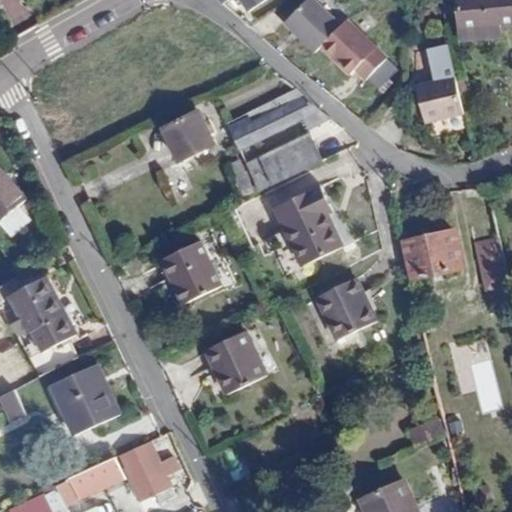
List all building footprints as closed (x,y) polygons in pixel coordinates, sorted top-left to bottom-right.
[(217,0),(222,5),(229,0),(240,0),(248,11),(265,0),(217,0)] [(303,0),(282,22),(313,52),(319,46),(338,26),(310,0),(303,0)] [(511,0),(458,0),(460,28),(511,25),(511,0)] [(338,26),(319,46),(348,74),(353,68),(364,79),(384,57),(344,19),(338,26)] [(462,112),(453,73),(415,83),(423,120),(462,112)] [(331,119),(296,88),(268,103),(247,112),(247,113),(249,117),(229,126),(241,150),(304,119),(310,130),(331,119)] [(201,111),(164,129),(179,162),(216,144),(201,111)] [(247,164),(260,192),(325,160),(311,133),(247,164)] [(0,167),(0,221),(27,198),(0,167)] [(321,184),(275,207),(304,268),(345,248),(328,215),(335,211),(321,184)] [(403,242),(412,280),(464,268),(455,230),(403,242)] [(501,237),(473,242),(484,293),(511,288),(501,237)] [(200,241),(163,261),(184,304),(222,286),(200,241)] [(16,307),(28,330),(30,334),(31,332),(42,351),(76,333),(47,276),(9,297),(16,307)] [(357,279),(319,298),(340,341),(377,321),(357,279)] [(6,312),(18,335),(28,330),(16,307),(6,312)] [(245,331),(207,350),(230,396),(268,377),(245,331)] [(33,361),(40,376),(79,357),(71,343),(33,361)] [(122,414),(113,397),(99,365),(53,385),(68,419),(76,435),(122,414)] [(15,390),(5,395),(0,397),(0,405),(3,405),(10,421),(17,417),(26,414),(15,390)] [(149,442),(119,456),(142,502),(172,486),(166,474),(179,468),(174,457),(160,464),(149,442)] [(125,477),(116,459),(47,492),(54,509),(65,504),(66,505),(125,477)] [(420,511),(406,480),(361,501),(365,511),(420,511)] [(51,511),(44,495),(9,510),(10,511),(51,511)]
